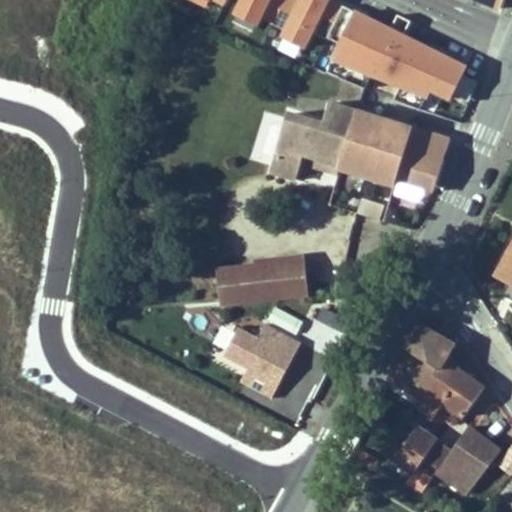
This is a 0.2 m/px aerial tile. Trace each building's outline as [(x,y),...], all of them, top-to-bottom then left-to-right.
[(326,41),(342,4),(331,0),(193,0),(230,15),(230,14),(283,37),(279,47),(306,59),(316,37),(326,41)] [(375,46),(393,56),(417,10),(415,10),(397,0),(378,0),(359,37),(375,46)] [(477,0),(505,11),(509,0),(477,0)] [(332,36),(343,41),(354,13),(343,8),(332,36)] [(389,64),(393,56),(375,46),(371,53),(389,64)] [(410,54),(397,83),(455,109),(466,78),(410,54)] [(338,145),(356,93),(327,82),(318,104),(286,93),(264,152),(286,162),(299,132),(338,145)] [(338,145),(336,149),(392,169),(394,166),(427,176),(446,124),(356,93),(338,145)] [(359,217),(383,220),(385,204),(361,201),(359,217)] [(291,244),(207,251),(209,290),(291,284),(291,244)] [(511,258),(498,283),(511,290),(511,258)] [(252,369),(282,386),(313,331),(277,311),(270,325),(251,314),(236,342),(260,356),(252,369)] [(407,358),(394,380),(428,397),(446,375),(456,354),(423,335),(421,337),(407,358)] [(469,416),(481,394),(446,375),(428,397),(419,407),(415,412),(437,424),(448,405),(469,416)] [(419,407),(428,397),(394,380),(387,390),(419,407)] [(498,458),(475,435),(470,431),(437,473),(463,498),(498,458)] [(400,490),(417,497),(434,477),(421,466),(437,447),(418,432),(391,465),(408,479),(400,490)]
